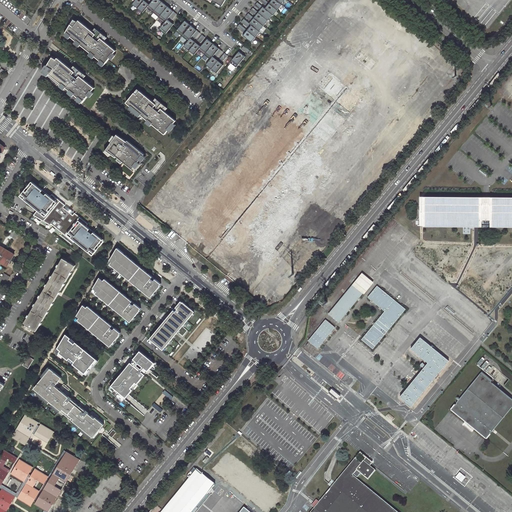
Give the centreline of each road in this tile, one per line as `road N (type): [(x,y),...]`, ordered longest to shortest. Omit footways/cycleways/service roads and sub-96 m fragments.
road 1 (residential): [(300,302),(494,69)]
road 2 (unclassified): [(186,271),(95,391),(173,457)]
road 3 (unclassified): [(30,145),(186,271)]
road 4 (residential): [(0,213),(41,237),(0,307)]
